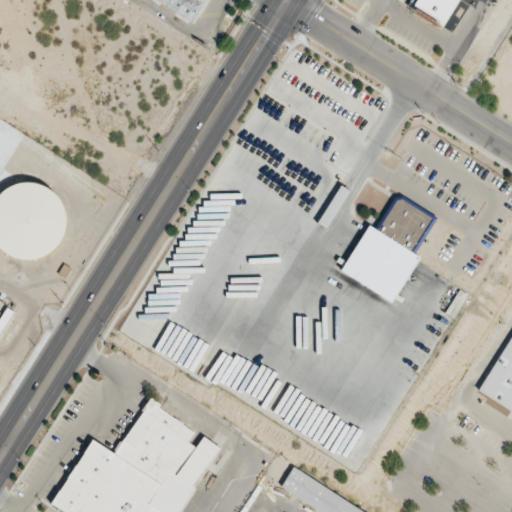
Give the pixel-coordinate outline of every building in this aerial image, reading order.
[(204,0),(188,24),(150,0),(204,0)] [(406,0),(457,0),(439,29),(403,6),(406,0)] [(59,185),(0,186),(0,258),(60,257),(59,185)] [(348,190),(324,229),(315,223),(339,185),(348,190)] [(372,228),(392,197),(400,195),(435,218),(413,253),(419,257),(390,303),(338,270),(367,224),(372,228)] [(0,333),(14,313),(7,308),(0,318),(0,333)] [(511,406),(509,411),(476,390),(511,333),(511,406)] [(180,511),(218,448),(201,438),(196,448),(189,444),(196,431),(146,402),(116,455),(90,440),(51,507),(60,511),(180,511)] [(312,511),(360,511),(289,472),(278,493),(312,511)]
